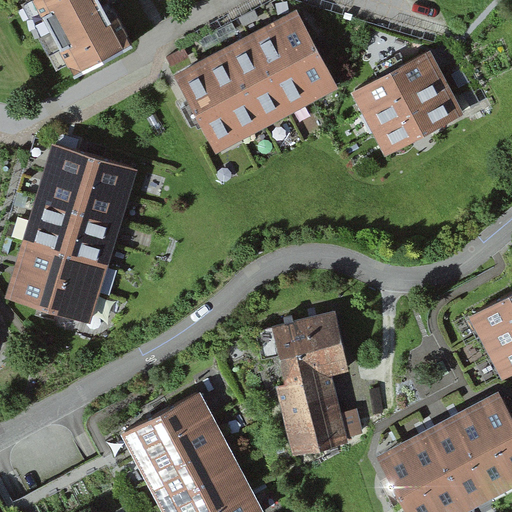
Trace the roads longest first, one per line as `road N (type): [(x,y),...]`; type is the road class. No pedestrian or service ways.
road 1 (residential): [(0,437),(170,344),(265,269),(325,256),(393,279),(438,277),(511,225)]
road 2 (residential): [(0,113),(29,122),(140,68),(152,51),(250,0)]
